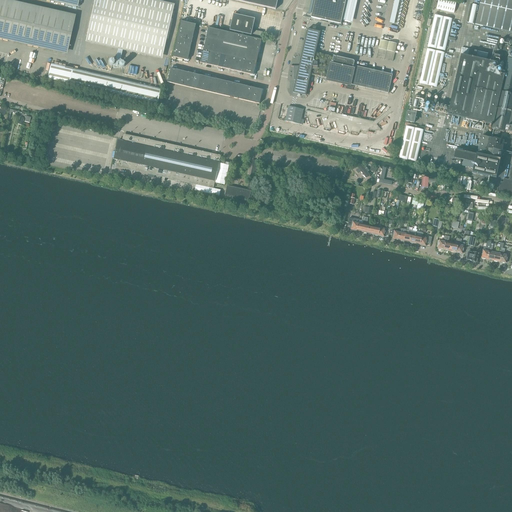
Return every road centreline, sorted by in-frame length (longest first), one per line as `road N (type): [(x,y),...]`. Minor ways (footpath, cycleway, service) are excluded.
road 1 (residential): [(511,203),(340,176)]
road 2 (residential): [(347,233),(511,271)]
road 3 (unclassified): [(265,119),(296,0)]
